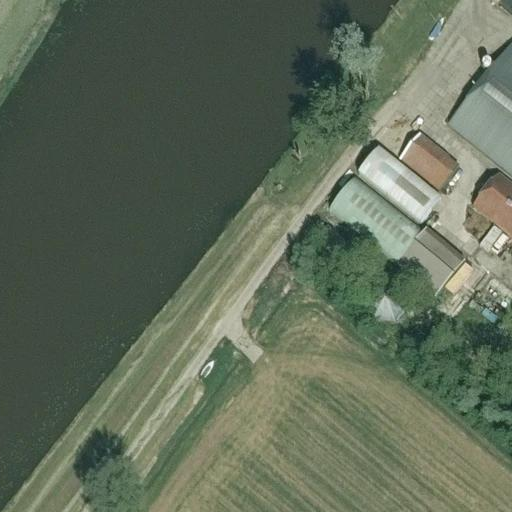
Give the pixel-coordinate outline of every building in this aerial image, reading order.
[(511,178),(511,187),(498,176),(472,208),(511,239),(511,46),(448,127),(511,178)] [(439,193),(458,168),(410,130),(391,154),(439,193)] [(370,185),(422,225),(441,202),(382,154),(377,151),(358,175),(370,185)] [(423,234),(357,180),(329,213),(395,267),(423,234)] [(343,270),(357,254),(327,228),(314,244),(343,270)] [(409,306),(399,285),(377,282),(363,300),(371,322),(394,325),(409,306)]
